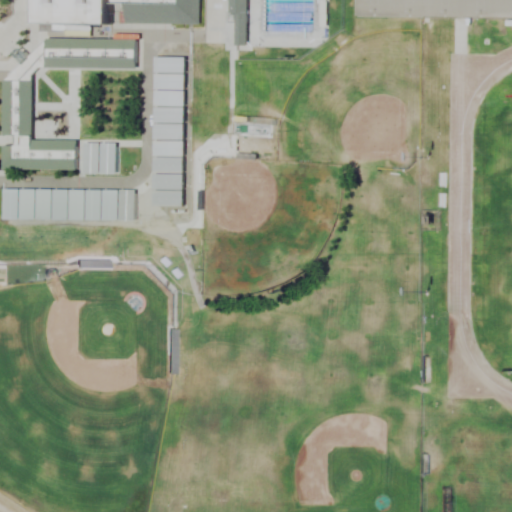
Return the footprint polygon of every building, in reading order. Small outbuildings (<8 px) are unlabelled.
[(203,0),(203,26),(129,25),(129,7),(111,7),(111,25),(38,24),(38,0),(203,0)] [(249,0),(230,0),(231,12),(237,12),(237,46),(249,46),(249,0)] [(140,40),(139,70),(42,69),(34,77),(34,143),(78,143),(78,172),(6,172),(6,148),(18,148),(18,138),(6,138),(6,83),(8,83),(49,42),(49,40),(140,40)] [(156,206),(159,57),(188,57),(186,206),(156,206)] [(6,192),(121,192),(121,221),(6,221),(6,192)] [(175,330),(167,330),(167,374),(175,374),(175,330)]
